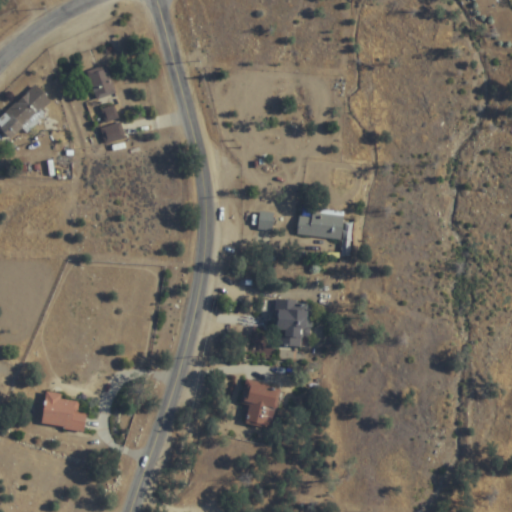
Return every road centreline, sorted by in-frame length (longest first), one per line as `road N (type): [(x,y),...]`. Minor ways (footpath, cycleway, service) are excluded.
road 1 (residential): [(157,0),(204,165),(210,236),(196,326),(137,511)]
road 2 (residential): [(109,0),(37,36),(0,70)]
